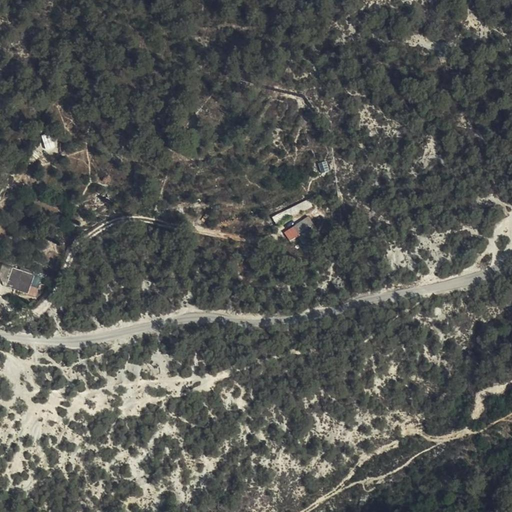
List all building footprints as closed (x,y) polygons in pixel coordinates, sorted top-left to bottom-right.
[(47,147),(56,145),(53,133),(44,135),(47,147)] [(311,209),(307,200),(272,217),(276,226),(311,209)] [(313,228),(309,221),(296,228),(299,235),(313,228)] [(0,282),(3,285),(8,285),(9,269),(1,268),(0,282)] [(8,292),(29,293),(30,286),(31,271),(9,269),(8,285),(3,285),(8,292)] [(30,286),(29,293),(41,294),(40,286),(30,286)]
